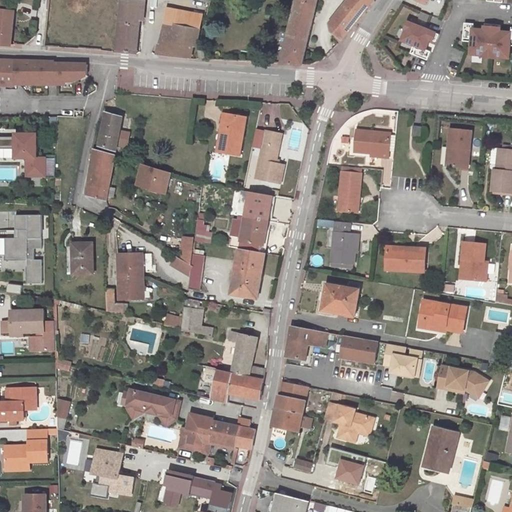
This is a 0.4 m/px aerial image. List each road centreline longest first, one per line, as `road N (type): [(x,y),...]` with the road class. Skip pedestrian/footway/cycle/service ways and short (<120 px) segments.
road 1 (unclassified): [(244,511),(335,83)]
road 2 (residential): [(335,83),(113,60)]
road 3 (residential): [(106,215),(79,199),(113,60)]
road 4 (residential): [(429,91),(461,10),(511,14)]
